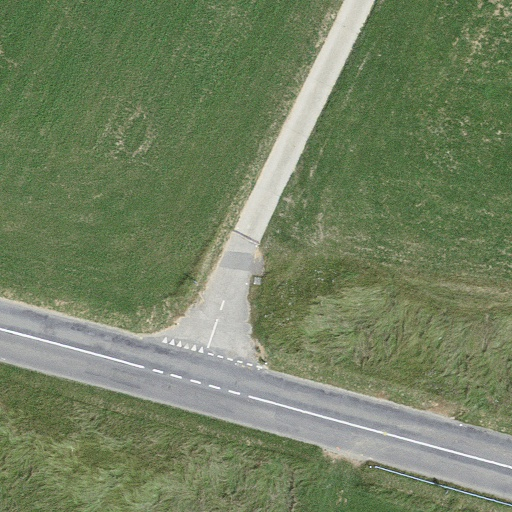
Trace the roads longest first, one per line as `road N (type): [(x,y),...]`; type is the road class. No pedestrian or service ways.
road 1 (tertiary): [(0,330),(511,462)]
road 2 (track): [(189,379),(359,0)]
